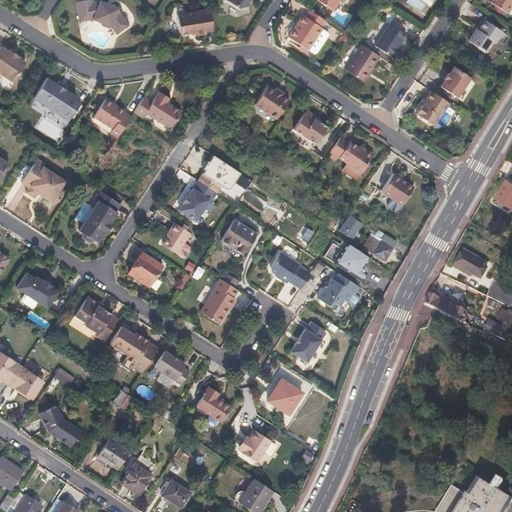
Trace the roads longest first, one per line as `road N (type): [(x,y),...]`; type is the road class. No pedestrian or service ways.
road 1 (tertiary): [(315,511),(398,314),(467,187)]
road 2 (residential): [(94,276),(250,50)]
road 3 (residential): [(270,308),(234,366),(94,276)]
road 4 (residential): [(31,33),(96,72),(250,50)]
road 5 (residential): [(125,511),(0,428)]
road 6 (residential): [(376,124),(460,0)]
road 7 (residential): [(250,50),(273,56),(376,124)]
